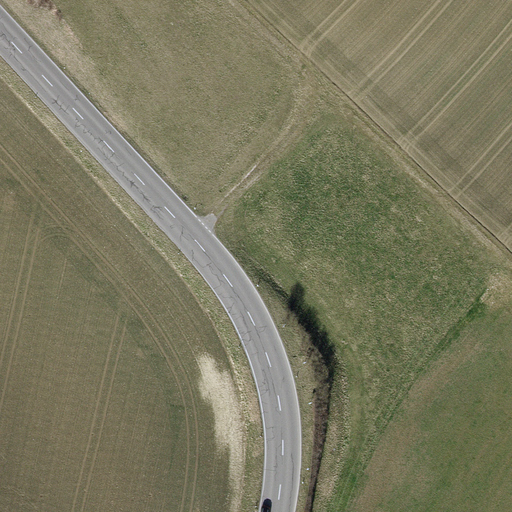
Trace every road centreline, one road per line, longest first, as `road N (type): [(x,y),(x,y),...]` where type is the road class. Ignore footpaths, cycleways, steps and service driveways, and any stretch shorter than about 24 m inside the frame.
road 1 (primary): [(279,511),(286,424),(255,322),(198,242),(0,25)]
road 2 (track): [(198,242),(329,94),(236,0)]
road 3 (track): [(511,269),(329,94)]
